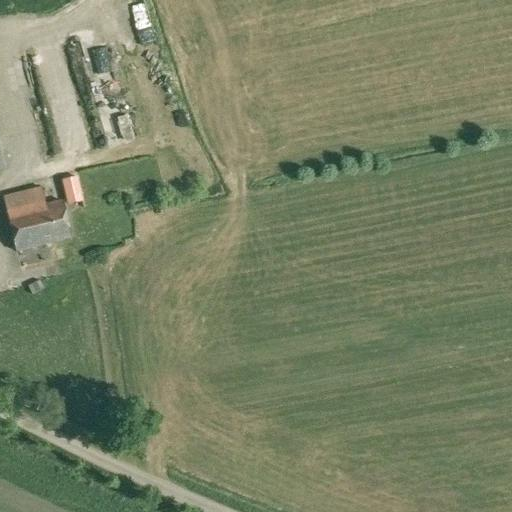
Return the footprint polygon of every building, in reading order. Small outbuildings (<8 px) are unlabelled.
[(86,81),(89,92),(109,87),(106,75),(86,81)] [(103,130),(110,141),(120,136),(114,123),(125,117),(114,97),(89,110),(100,132),(103,130)] [(82,197),(77,177),(63,180),(68,200),(82,197)] [(5,196),(18,251),(72,238),(63,199),(45,203),(42,188),(5,196)] [(43,289),(39,281),(29,286),(33,294),(43,289)]
